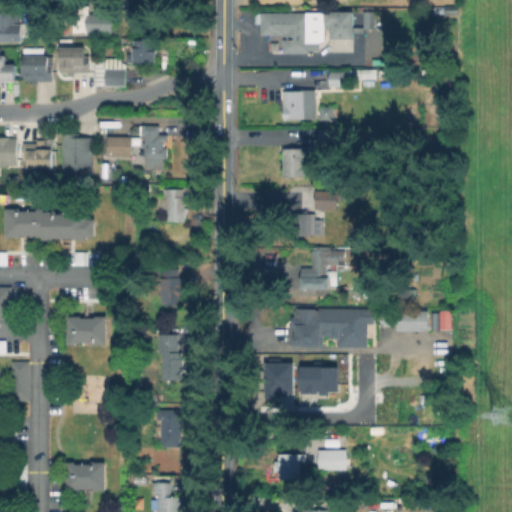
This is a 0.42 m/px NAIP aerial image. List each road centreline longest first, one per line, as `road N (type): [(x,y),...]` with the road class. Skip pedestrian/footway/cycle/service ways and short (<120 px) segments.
road 1 (secondary): [(221,374),(222,0)]
road 2 (residential): [(0,112),(66,111),(177,82),(222,80)]
road 3 (secondary): [(221,374),(219,511)]
